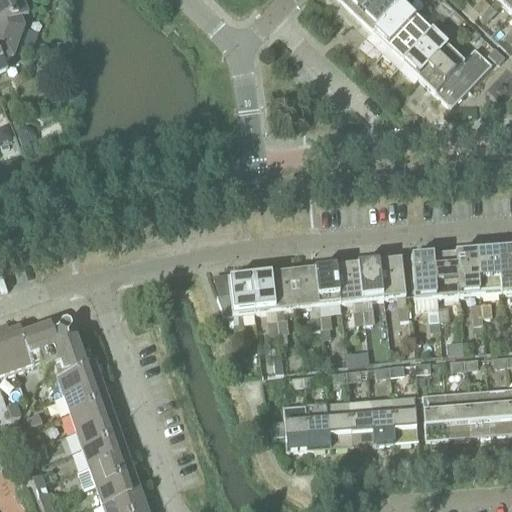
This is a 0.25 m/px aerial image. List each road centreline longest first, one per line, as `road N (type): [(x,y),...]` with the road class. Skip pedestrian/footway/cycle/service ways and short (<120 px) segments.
road 1 (residential): [(88,282),(262,248),(511,227)]
road 2 (tertiary): [(0,251),(253,195)]
road 3 (tertiary): [(253,195),(511,173)]
road 4 (residential): [(177,511),(88,282)]
road 5 (residential): [(253,195),(245,81),(235,50)]
road 6 (residential): [(366,113),(271,20)]
